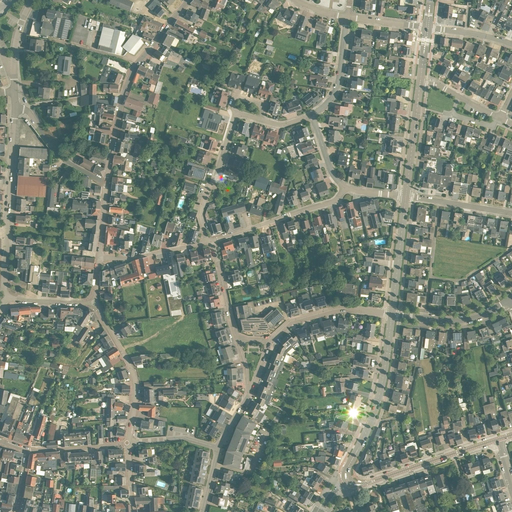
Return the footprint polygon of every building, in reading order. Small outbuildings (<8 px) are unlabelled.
[(130,12),(134,3),(127,0),(110,0),(109,4),(130,12)] [(166,12),(160,7),(162,5),(156,0),(152,5),(155,8),(152,11),(154,13),(160,18),(166,12)] [(209,11),(204,9),(204,8),(201,7),(202,3),(194,0),(191,4),(191,5),(196,8),(197,6),(199,7),(198,9),(203,11),(200,18),(206,21),(209,11)] [(274,11),(279,4),(273,0),(269,7),(274,11)] [(368,0),(368,2),(363,1),(362,1),(361,9),(369,10),(372,10),(373,4),(376,4),(376,0),(373,0),(368,0)] [(407,7),(416,8),(417,0),(400,0),(399,7),(407,7)] [(201,7),(204,8),(204,9),(209,11),(215,13),(217,9),(218,10),(220,5),(215,3),(213,2),(210,8),(208,7),(209,4),(203,1),(202,3),(201,7)] [(504,5),(501,3),(495,1),(492,7),(494,8),(496,4),(500,6),(498,10),(500,11),(504,5)] [(75,16),(53,11),(48,10),(47,16),(44,16),(43,16),(41,22),(43,22),(41,35),(66,40),(68,30),(72,31),(75,16)] [(283,18),(287,20),(285,23),(292,27),(293,23),(295,24),(296,21),(295,21),(298,14),(291,11),(290,12),(287,10),(285,14),(280,12),(277,19),(281,21),(283,18)] [(484,23),(488,16),(489,13),(483,10),(478,20),(484,23)] [(199,17),(188,11),(185,18),(195,24),(199,17)] [(489,13),(488,16),(484,23),(490,26),(494,19),(495,16),(489,13)] [(150,27),(159,31),(162,24),(152,20),(147,18),(143,16),(138,26),(142,28),(146,29),(149,30),(150,27)] [(308,18),(303,17),(296,37),(306,41),(308,33),(303,31),(308,18)] [(503,29),(506,22),(500,19),(497,26),(503,29)] [(511,21),(507,19),(506,22),(503,29),(509,32),(511,24),(511,21)] [(194,33),(195,30),(177,20),(174,26),(186,32),(194,37),(195,35),(205,39),(208,33),(202,30),(199,35),(196,34),(194,33)] [(330,27),(326,26),(327,25),(317,22),(314,29),(328,33),(330,27)] [(141,39),(141,38),(127,33),(117,31),(118,29),(103,24),(103,27),(97,50),(109,53),(121,56),(123,56),(127,51),(129,53),(134,55),(144,44),(141,39)] [(136,36),(141,38),(151,42),(155,37),(154,37),(148,34),(145,33),(146,29),(137,26),(136,30),(138,31),(136,36)] [(192,43),(194,37),(186,32),(184,36),(180,34),(169,29),(166,33),(178,38),(182,40),(183,39),(192,43)] [(358,52),(367,53),(371,54),(372,47),(364,46),(365,40),(370,40),(370,41),(371,41),(372,35),(372,32),(356,30),(354,47),(353,51),(358,52)] [(413,35),(405,34),(391,32),(390,39),(394,40),(398,37),(405,38),(404,41),(412,42),(413,35)] [(380,40),(387,41),(388,34),(381,33),(380,40)] [(164,49),(171,51),(173,52),(175,48),(171,45),(175,38),(170,36),(166,34),(161,44),(165,46),(166,46),(164,49)] [(441,39),(440,46),(447,47),(447,46),(462,48),(463,41),(448,40),(441,39)] [(31,45),(32,45),(31,51),(35,51),(35,52),(36,52),(41,52),(40,52),(40,48),(42,48),(43,41),(31,40),(31,45)] [(470,63),(473,56),(474,52),(472,51),(474,46),(467,43),(464,50),(467,51),(466,55),(469,56),(467,62),(470,63)] [(400,55),(403,55),(410,56),(411,49),(402,48),(403,45),(398,44),(398,48),(401,48),(400,55)] [(482,58),(486,49),(479,46),(476,54),(480,56),(479,57),(482,58)] [(157,50),(153,56),(159,60),(163,55),(167,58),(172,52),(164,49),(163,49),(160,53),(157,50)] [(493,58),(496,59),(500,52),(492,49),(488,59),(491,61),(493,58)] [(329,55),(329,51),(322,50),(321,56),(324,56),(323,62),(332,63),(333,55),(329,55)] [(367,53),(358,52),(357,55),(351,54),(350,62),(360,64),(361,57),(366,58),(367,53)] [(508,62),(499,58),(498,62),(504,65),(506,66),(507,62),(511,64),(511,55),(508,62)] [(396,61),(395,67),(401,68),(408,69),(409,62),(401,61),(401,57),(389,56),(389,60),(396,61)] [(71,58),(59,57),(58,74),(69,75),(71,58)] [(451,67),(449,65),(450,62),(445,60),(443,63),(446,64),(444,67),(440,74),(443,75),(444,76),(445,77),(446,77),(451,67)] [(477,67),(481,69),(484,63),(484,62),(481,61),(480,64),(477,62),(476,67),(477,67)] [(511,68),(506,66),(504,65),(498,62),(496,65),(502,68),(501,72),(502,72),(500,76),(509,80),(511,74),(511,68)] [(318,63),(318,67),(315,67),(313,68),(313,71),(314,73),(319,73),(319,74),(328,75),(329,68),(330,69),(330,65),(318,63)] [(348,75),(357,76),(358,69),(362,69),(362,66),(352,65),(352,68),(349,68),(348,75)] [(495,68),(488,65),(485,72),(486,72),(490,74),(492,75),(495,68)] [(137,73),(145,77),(148,70),(140,66),(137,73)] [(153,74),(151,79),(157,82),(158,82),(160,76),(163,67),(160,66),(159,70),(157,69),(155,75),(153,74)] [(123,75),(118,73),(119,70),(110,67),(106,78),(103,76),(99,84),(102,84),(102,83),(110,84),(120,84),(120,83),(123,75)] [(408,69),(401,68),(395,67),(394,74),(386,73),(386,77),(398,78),(399,75),(407,76),(408,69)] [(145,77),(150,79),(151,79),(153,74),(154,72),(148,70),(145,77)] [(460,74),(456,72),(452,81),(457,84),(459,80),(465,83),(466,82),(469,76),(469,75),(462,71),(460,74)] [(237,89),(239,84),(243,85),(246,77),(241,75),(241,77),(232,74),(230,80),(229,80),(227,81),(227,83),(227,84),(229,85),(228,85),(232,86),(231,87),(237,89)] [(492,75),(490,74),(487,79),(491,82),(492,81),(493,81),(497,84),(499,79),(492,75)] [(317,81),(316,87),(325,88),(326,84),(327,84),(327,80),(318,79),(318,76),(311,75),(310,80),(317,81)] [(260,81),(260,80),(248,77),(244,91),(252,94),(253,89),(257,90),(260,81)] [(362,79),(358,79),(353,78),(354,79),(354,82),(348,81),(347,88),(356,89),(356,85),(361,86),(362,79)] [(151,92),(153,93),(157,82),(151,79),(150,79),(149,83),(151,84),(151,85),(149,85),(148,86),(143,84),(141,89),(151,92)] [(268,94),(271,95),(274,85),(263,81),(258,96),(267,98),(268,94)] [(158,82),(154,93),(159,95),(163,83),(158,82)] [(475,93),(479,86),(472,82),(468,90),(475,93)] [(81,84),(81,96),(90,95),(90,85),(81,84)] [(487,99),(491,92),(494,87),(491,86),(488,90),(485,89),(480,97),(484,99),(485,98),(487,99)] [(50,89),(40,88),(39,98),(49,99),(50,89)] [(212,103),(213,104),(221,106),(221,105),(225,106),(227,102),(225,101),(228,94),(218,90),(215,98),(214,97),(212,98),(211,102),(212,103)] [(342,102),(353,103),(353,99),(357,100),(358,92),(350,91),(349,95),(343,94),(342,102)] [(492,94),(494,95),(491,102),(496,105),(498,102),(499,102),(501,99),(503,96),(494,91),(492,94)] [(160,95),(159,95),(154,93),(153,93),(150,103),(156,105),(160,95)] [(316,93),(311,96),(309,94),(303,99),(309,107),(315,102),(320,99),(316,93)] [(96,105),(96,100),(96,95),(90,95),(81,96),(81,107),(89,106),(96,105)] [(98,104),(98,105),(104,105),(116,106),(118,98),(113,97),(112,102),(104,101),(99,101),(99,100),(96,100),(96,105),(98,104)] [(397,114),(398,110),(403,110),(404,104),(395,103),(396,99),(390,99),(387,98),(387,102),(391,102),(390,113),(393,114),(397,114)] [(138,118),(139,118),(141,112),(143,104),(127,99),(125,106),(135,110),(132,116),(138,118)] [(292,102),(286,104),(290,114),(301,110),(298,100),(298,101),(296,100),(293,101),(292,102)] [(276,115),(279,116),(280,116),(282,107),(279,106),(280,105),(276,104),(275,105),(271,104),(268,113),(273,114),(272,115),(276,116),(276,115)] [(352,111),(352,105),(346,104),(346,108),(336,107),(335,114),(344,115),(344,110),(352,111)] [(98,115),(103,116),(103,114),(104,114),(104,110),(115,111),(116,106),(104,105),(98,105),(98,112),(96,112),(96,115),(98,115)] [(58,108),(59,108),(49,107),(48,117),(58,118),(57,118),(58,108)] [(207,129),(217,132),(220,123),(223,116),(214,113),(214,112),(205,109),(203,117),(205,118),(202,127),(207,129)] [(138,118),(132,116),(125,113),(123,120),(128,121),(128,119),(131,120),(136,122),(138,118)] [(390,113),(389,113),(387,113),(387,117),(388,117),(388,120),(392,120),(392,125),(399,126),(400,119),(392,118),(393,114),(390,113)] [(343,127),(344,119),(330,117),(329,125),(334,126),(333,129),(342,130),(343,127)] [(437,132),(433,148),(439,149),(441,141),(443,134),(441,133),(443,126),(442,125),(443,121),(437,119),(434,131),(437,132)] [(100,129),(102,130),(110,131),(111,126),(103,124),(103,125),(102,125),(102,122),(97,121),(96,121),(95,125),(100,126),(100,129)] [(122,129),(129,131),(128,134),(139,136),(139,133),(134,132),(134,128),(135,129),(136,126),(124,123),(122,129)] [(249,138),(252,128),(248,127),(249,124),(248,124),(248,125),(246,124),(246,123),(245,123),(245,124),(240,123),(237,131),(242,133),(242,134),(245,135),(245,136),(249,138)] [(443,133),(443,134),(441,141),(444,142),(446,137),(451,138),(452,135),(455,124),(451,123),(450,125),(448,125),(446,130),(448,131),(447,134),(443,133)] [(399,126),(392,125),(388,124),(387,131),(398,133),(399,126)] [(455,136),(455,135),(458,136),(461,126),(455,124),(452,135),(455,136)] [(251,137),(263,141),(266,132),(262,131),(263,128),(255,126),(251,137)] [(95,133),(96,129),(90,128),(89,134),(94,135),(92,142),(96,142),(104,144),(106,135),(98,133),(95,133)] [(304,141),(302,138),(309,135),(307,128),(298,131),(299,135),(293,136),(296,144),(304,141)] [(467,137),(471,138),(474,129),(467,128),(466,132),(465,132),(464,136),(465,137),(464,139),(460,138),(457,146),(462,148),(463,146),(464,146),(465,144),(467,137)] [(474,129),(471,138),(471,140),(477,142),(478,139),(481,131),(474,129)] [(280,136),(279,136),(276,135),(277,133),(269,130),(265,142),(277,145),(280,136)] [(331,137),(331,142),(338,143),(339,140),(340,140),(340,136),(338,136),(338,132),(329,131),(329,136),(331,137)] [(138,139),(139,136),(122,133),(120,140),(129,141),(130,138),(138,139)] [(386,139),(385,146),(389,146),(396,147),(397,140),(390,139),(391,136),(384,135),(384,139),(386,139)] [(483,150),(485,151),(490,153),(493,144),(497,146),(500,138),(494,135),(492,140),(491,139),(488,148),(484,146),(483,150)] [(215,139),(205,136),(204,139),(206,140),(205,144),(203,143),(201,144),(201,147),(201,148),(203,149),(203,148),(215,152),(217,143),(214,142),(215,139)] [(504,148),(508,149),(511,142),(505,140),(502,147),(499,146),(496,152),(502,154),(504,148)] [(117,160),(132,163),(133,163),(136,164),(137,157),(139,158),(141,145),(129,143),(118,142),(116,153),(123,154),(123,153),(127,154),(126,159),(124,159),(121,158),(118,157),(117,160)] [(304,152),(303,152),(304,155),(315,152),(312,146),(311,146),(310,142),(302,145),(302,143),(296,145),(298,150),(302,149),(303,149),(304,152)] [(247,146),(246,146),(238,144),(237,147),(233,146),(231,152),(242,156),(244,150),(246,150),(247,146)] [(396,147),(389,146),(385,146),(384,152),(383,152),(383,153),(376,152),(376,155),(388,156),(389,153),(395,154),(396,147)] [(439,149),(433,148),(425,147),(424,154),(430,155),(430,158),(437,159),(438,153),(439,152),(440,150),(439,149)] [(20,149),(18,176),(34,177),(49,178),(51,151),(20,149)] [(212,154),(201,150),(197,162),(207,165),(209,157),(211,158),(212,154)] [(338,158),(339,158),(338,165),(346,166),(348,154),(338,152),(338,158)] [(230,155),(227,164),(227,165),(238,168),(240,162),(245,164),(246,160),(230,155)] [(319,165),(317,160),(316,161),(314,155),(307,157),(310,168),(319,165)] [(130,172),(132,163),(117,160),(118,157),(114,156),(113,162),(123,164),(122,170),(130,172)] [(88,161),(83,159),(80,165),(86,168),(94,172),(95,165),(93,164),(88,161)] [(204,180),(206,173),(203,172),(205,167),(188,162),(187,165),(192,167),(191,171),(193,171),(192,176),(204,180)] [(446,164),(445,174),(445,176),(437,175),(437,174),(434,174),(435,170),(429,169),(428,179),(424,178),(422,188),(428,189),(429,184),(437,185),(436,190),(442,191),(443,187),(447,187),(448,182),(451,183),(451,182),(452,174),(452,172),(451,164),(446,164)] [(95,165),(94,172),(103,177),(105,170),(95,165)] [(354,170),(355,167),(350,166),(349,176),(352,177),(352,178),(359,179),(361,171),(354,170)] [(237,177),(239,171),(230,168),(229,171),(225,170),(223,177),(233,180),(234,176),(237,177)] [(373,188),(374,180),(374,179),(374,177),(375,168),(372,168),(371,176),(370,179),(367,179),(366,188),(373,188)] [(315,183),(324,180),(320,169),(313,172),(316,179),(314,179),(315,183)] [(392,175),(389,175),(383,174),(383,171),(378,171),(378,177),(381,177),(380,179),(381,181),(384,181),(384,183),(391,184),(392,175)] [(258,175),(255,185),(266,189),(269,179),(258,175)] [(34,177),(18,176),(17,196),(48,198),(49,178),(34,177)] [(86,187),(90,188),(89,192),(101,194),(101,187),(95,186),(95,188),(90,188),(91,180),(83,177),(82,187),(86,187)] [(489,179),(485,179),(484,185),(487,186),(486,188),(484,198),(492,199),(495,185),(488,183),(489,179)] [(282,206),(286,192),(280,190),(281,186),(279,185),(272,182),(269,191),(280,194),(274,214),(279,215),(282,206)] [(193,192),(193,194),(196,194),(198,186),(195,185),(186,183),(183,191),(187,192),(187,191),(193,192)] [(329,194),(325,183),(317,185),(320,196),(329,194)] [(112,191),(115,192),(123,193),(124,185),(120,185),(113,184),(112,191)] [(301,194),(301,197),(303,201),(310,199),(307,193),(311,192),(309,185),(305,186),(305,187),(302,188),(304,193),(301,194)] [(459,194),(460,186),(454,185),(452,193),(459,194)] [(467,187),(460,186),(459,194),(466,195),(467,187)] [(473,186),(472,196),(479,197),(481,189),(477,189),(477,186),(473,186)] [(296,198),(299,197),(297,191),(292,193),(293,197),(288,198),(290,206),(297,204),(296,198)] [(504,201),(506,193),(499,192),(498,200),(504,201)] [(156,204),(161,206),(164,196),(158,194),(156,204)] [(264,205),(266,200),(259,198),(256,207),(252,205),(250,213),(260,216),(264,205)] [(378,205),(377,199),(373,200),(377,214),(379,223),(384,222),(388,223),(388,219),(392,220),(394,214),(390,213),(390,212),(385,211),(385,212),(380,213),(378,205)] [(73,201),(73,210),(80,211),(80,209),(90,209),(91,203),(73,201)] [(90,209),(100,210),(100,202),(93,201),(93,203),(91,203),(90,209)] [(372,210),(370,201),(360,204),(365,227),(369,226),(366,217),(371,216),(375,229),(380,228),(379,223),(377,214),(373,215),(372,210)] [(346,210),(354,208),(352,202),(345,204),(340,205),(341,207),(336,208),(339,219),(344,218),(343,211),(347,210),(346,210)] [(234,209),(235,214),(236,213),(241,229),(246,227),(243,217),(241,218),(240,212),(246,210),(244,203),(237,205),(237,207),(234,209)] [(237,207),(237,205),(221,210),(223,218),(224,217),(228,216),(235,214),(234,209),(237,207)] [(346,210),(347,210),(349,219),(353,219),(355,228),(362,227),(360,218),(356,219),(354,208),(346,210)] [(80,213),(86,213),(86,216),(93,217),(93,215),(100,215),(100,210),(90,209),(80,209),(80,211),(80,213)] [(443,224),(444,220),(449,221),(450,213),(442,211),(441,220),(440,224),(440,228),(446,229),(446,224),(443,224)] [(197,214),(191,212),(188,219),(194,221),(197,214)] [(332,214),(325,216),(327,225),(331,224),(332,225),(333,228),(338,227),(335,217),(332,217),(332,214)] [(463,232),(464,226),(464,224),(461,223),(462,218),(461,218),(462,215),(455,214),(454,221),(453,227),(459,228),(459,231),(463,232)] [(17,216),(16,222),(16,223),(17,223),(25,224),(29,224),(29,221),(31,221),(32,216),(26,215),(26,217),(17,216)] [(426,216),(417,215),(416,222),(425,223),(426,216)] [(227,233),(235,231),(232,222),(230,222),(228,216),(224,217),(226,224),(224,224),(227,233)] [(467,224),(467,226),(464,226),(463,232),(467,232),(468,227),(474,228),(475,217),(468,216),(467,224)] [(119,225),(120,222),(120,218),(117,218),(109,217),(108,224),(119,225)] [(314,231),(317,230),(321,229),(322,228),(323,227),(320,217),(314,219),(315,222),(312,223),(313,227),(314,231)] [(482,218),(475,217),(474,228),(479,229),(479,234),(483,235),(484,229),(480,228),(481,226),(482,218)] [(84,220),(82,220),(79,219),(77,219),(76,227),(93,228),(94,228),(93,234),(98,235),(99,231),(100,221),(94,220),(84,220)] [(495,238),(496,232),(497,230),(494,229),(495,224),(494,223),(495,220),(488,219),(487,226),(490,227),(489,229),(491,230),(491,234),(490,234),(490,238),(495,238)] [(499,239),(499,238),(500,235),(506,236),(507,231),(507,227),(508,227),(508,226),(508,222),(504,221),(504,222),(501,221),(499,229),(499,233),(496,232),(495,238),(499,239)] [(287,223),(292,240),(294,240),(294,239),(295,238),(293,230),(296,230),(294,222),(287,223)] [(216,235),(221,234),(221,232),(222,231),(220,224),(216,225),(215,223),(211,224),(214,234),(216,233),(216,235)] [(279,226),(280,231),(281,230),(284,241),(285,240),(285,239),(291,238),(287,223),(279,226)] [(109,245),(113,245),(114,240),(111,240),(111,236),(115,236),(117,229),(107,227),(105,245),(109,245)] [(175,233),(171,245),(171,247),(170,247),(170,248),(179,246),(184,231),(183,231),(182,230),(180,229),(179,230),(174,228),(173,233),(175,233)] [(415,235),(422,236),(423,232),(428,233),(428,229),(423,228),(416,228),(415,235)] [(189,239),(188,244),(188,245),(195,244),(199,232),(192,230),(189,239)] [(93,234),(84,233),(84,237),(91,238),(90,242),(97,243),(98,235),(93,234)] [(160,248),(161,246),(164,234),(160,233),(160,236),(155,234),(152,245),(160,248)] [(128,249),(129,242),(133,242),(135,234),(127,234),(127,242),(121,242),(121,249),(128,249)] [(153,238),(146,236),(143,245),(141,254),(149,252),(151,245),(153,238)] [(249,238),(252,250),(259,248),(257,236),(249,238)] [(271,250),(271,251),(276,250),(274,240),(272,240),(270,236),(264,237),(265,244),(269,243),(271,250)] [(33,246),(33,243),(34,239),(17,237),(16,243),(19,243),(20,243),(20,244),(24,245),(25,242),(28,243),(27,245),(33,246)] [(236,244),(237,248),(237,250),(241,249),(240,248),(244,247),(245,252),(248,252),(249,258),(247,258),(250,268),(254,267),(252,257),(251,249),(247,249),(245,238),(238,240),(239,244),(236,244)] [(421,246),(432,248),(432,241),(423,239),(422,243),(421,243),(417,242),(417,243),(414,242),(413,249),(421,250),(421,246)] [(78,250),(96,252),(97,243),(90,242),(89,248),(82,247),(79,247),(78,250)] [(223,260),(228,258),(227,255),(231,254),(231,253),(233,252),(235,259),(239,258),(237,250),(237,248),(234,249),(232,242),(223,244),(225,250),(222,251),(223,260)] [(262,245),(263,252),(271,250),(269,243),(265,244),(262,245)] [(32,248),(20,247),(16,246),(16,250),(15,258),(15,272),(23,272),(22,281),(28,282),(30,264),(31,252),(32,248)] [(201,255),(203,263),(206,263),(206,261),(208,262),(210,262),(212,259),(210,248),(203,250),(204,255),(201,255)] [(385,257),(385,254),(382,253),(382,251),(375,250),(374,259),(385,261),(385,257)] [(196,265),(203,263),(201,255),(198,256),(197,251),(190,253),(192,262),(196,261),(196,265)] [(156,268),(156,271),(158,276),(164,275),(169,274),(170,273),(171,276),(171,275),(177,274),(177,275),(176,264),(173,252),(174,252),(173,252),(167,253),(167,254),(167,253),(169,264),(167,264),(168,265),(156,268)] [(421,256),(420,256),(412,255),(411,263),(419,264),(419,260),(423,261),(423,258),(427,258),(427,254),(421,253),(421,256)] [(190,266),(188,259),(185,259),(184,254),(177,256),(178,262),(176,263),(177,271),(178,274),(182,273),(181,266),(184,265),(185,267),(190,266)] [(71,265),(82,266),(83,258),(76,257),(68,256),(68,262),(62,262),(61,265),(67,264),(71,265)] [(155,278),(155,277),(158,276),(156,271),(150,272),(149,269),(147,258),(147,257),(139,259),(142,270),(143,270),(144,274),(148,273),(149,279),(155,278)] [(95,259),(83,258),(82,266),(94,267),(95,259)] [(143,278),(142,273),(140,266),(138,259),(133,261),(136,274),(120,279),(121,285),(126,284),(143,278)] [(363,266),(372,267),(371,273),(375,274),(383,275),(384,267),(376,266),(372,266),(372,262),(366,262),(364,262),(363,266)] [(111,269),(111,273),(111,274),(112,279),(120,278),(119,276),(121,276),(128,274),(125,264),(114,268),(111,269)] [(34,273),(35,266),(31,266),(29,282),(33,282),(32,284),(39,285),(39,279),(40,273),(34,273)] [(419,277),(418,279),(421,279),(421,277),(422,270),(425,270),(426,267),(420,266),(419,269),(411,268),(410,276),(419,277)] [(105,281),(105,279),(105,275),(111,273),(111,269),(101,272),(100,281),(105,281)] [(49,293),(50,285),(50,280),(51,273),(50,271),(40,270),(40,273),(39,279),(47,280),(47,284),(43,284),(42,292),(49,293)] [(230,284),(233,283),(234,286),(240,285),(240,282),(238,270),(231,272),(231,275),(228,276),(229,277),(228,277),(229,279),(230,284)] [(215,281),(214,276),(213,276),(213,274),(210,274),(210,271),(201,273),(202,276),(203,276),(204,283),(215,281)] [(80,277),(79,284),(92,286),(93,274),(81,273),(80,277)] [(501,287),(502,287),(503,288),(505,286),(505,285),(504,285),(508,283),(501,273),(498,275),(500,278),(497,280),(498,282),(499,284),(501,287)] [(370,282),(369,286),(369,290),(375,291),(375,290),(374,290),(375,287),(381,288),(382,281),(380,281),(380,279),(371,278),(370,278),(365,277),(365,281),(370,282)] [(108,279),(105,279),(105,281),(100,281),(100,287),(108,286),(109,294),(105,294),(104,292),(100,292),(100,295),(105,295),(105,299),(108,300),(113,300),(113,294),(113,286),(109,286),(108,281),(108,279)] [(418,279),(418,282),(409,281),(408,288),(418,289),(419,284),(424,284),(425,280),(421,279),(418,279)] [(485,284),(482,279),(478,281),(483,288),(484,289),(486,288),(490,294),(497,290),(493,283),(489,286),(487,283),(485,284)] [(470,292),(473,291),(476,296),(476,298),(477,297),(478,301),(485,297),(481,290),(478,292),(476,289),(475,289),(471,283),(471,282),(470,281),(467,282),(470,292)] [(215,287),(215,283),(207,285),(207,288),(209,295),(218,293),(216,286),(215,287)] [(336,295),(340,296),(355,298),(357,285),(338,283),(336,295)] [(57,286),(50,285),(49,293),(57,294),(57,286)] [(67,287),(62,287),(61,287),(61,298),(70,298),(70,290),(67,290),(67,287)] [(457,287),(457,289),(457,295),(461,295),(462,297),(461,297),(463,305),(471,303),(470,300),(470,299),(469,296),(469,293),(462,294),(462,287),(457,287)] [(361,289),(360,295),(369,296),(368,301),(372,302),(372,301),(374,301),(374,302),(379,302),(380,298),(380,297),(380,295),(370,294),(371,290),(361,289)] [(441,305),(442,297),(442,290),(434,289),(433,296),(432,304),(441,305)] [(416,302),(417,302),(418,295),(417,295),(408,294),(407,301),(416,302)] [(317,305),(318,307),(326,305),(324,297),(317,299),(316,295),(312,296),(314,306),(317,305)] [(208,303),(209,308),(220,306),(219,299),(214,300),(213,297),(204,299),(205,304),(208,303)] [(303,299),(302,297),(298,299),(301,309),(305,308),(306,311),(313,309),(310,300),(309,297),(303,299)] [(455,297),(447,297),(447,299),(446,300),(447,300),(447,305),(455,306),(455,297)] [(285,318),(280,313),(277,309),(265,320),(251,320),(249,309),(254,308),(253,302),(247,303),(248,305),(236,307),(237,311),(237,312),(239,311),(239,314),(239,315),(240,318),(239,318),(238,318),(239,322),(241,322),(242,328),(245,328),(245,332),(257,332),(265,332),(265,328),(266,328),(268,330),(271,328),(272,329),(276,326),(275,325),(277,322),(278,323),(277,322),(280,320),(281,321),(285,318)] [(285,305),(287,313),(291,312),(292,314),(299,312),(296,304),(292,305),(291,303),(290,303),(289,303),(288,304),(285,305)] [(19,314),(19,316),(21,316),(30,315),(30,307),(18,308),(19,314)] [(40,307),(30,307),(30,315),(30,317),(30,318),(37,318),(37,315),(34,315),(34,312),(40,312),(40,307)] [(7,314),(6,317),(9,319),(10,320),(16,321),(17,316),(19,316),(19,314),(18,308),(8,309),(7,310),(7,314)] [(84,313),(86,310),(82,310),(79,309),(72,308),(67,308),(67,309),(66,319),(65,319),(64,331),(72,332),(80,319),(84,313)] [(84,313),(85,313),(81,318),(77,324),(82,328),(86,322),(90,316),(91,317),(93,322),(98,319),(94,312),(88,308),(86,310),(84,313)] [(60,315),(56,315),(56,318),(56,319),(65,319),(66,319),(67,309),(60,309),(60,315)] [(213,320),(224,317),(223,314),(222,314),(221,312),(219,312),(218,309),(211,311),(212,314),(211,314),(213,320)] [(48,318),(56,318),(56,315),(53,315),(54,310),(48,310),(48,318)] [(2,318),(0,320),(0,328),(1,329),(2,327),(5,329),(6,328),(15,330),(15,325),(9,324),(10,320),(9,319),(6,317),(4,319),(2,318)] [(215,329),(222,327),(221,324),(224,323),(223,321),(224,321),(224,317),(213,320),(214,325),(215,329)] [(348,329),(349,321),(346,321),(346,319),(339,318),(338,328),(345,329),(348,329)] [(506,319),(498,322),(502,329),(506,327),(507,330),(510,328),(509,326),(506,319)] [(330,323),(330,320),(323,322),(326,333),(330,332),(331,336),(337,334),(335,328),(334,322),(330,323)] [(494,336),(496,342),(500,341),(497,335),(500,333),(499,331),(502,329),(498,322),(492,325),(495,332),(496,332),(497,334),(494,336)] [(366,331),(374,332),(375,325),(365,323),(364,330),(366,331)] [(77,336),(82,328),(77,324),(72,332),(77,336)] [(313,335),(316,334),(317,338),(324,336),(322,328),(319,329),(317,324),(310,326),(311,330),(311,331),(312,332),(313,335)] [(120,330),(122,333),(124,336),(130,333),(131,335),(135,332),(132,327),(130,328),(128,326),(120,330)] [(78,346),(81,343),(89,330),(85,327),(74,344),(78,346)] [(217,338),(228,334),(227,331),(226,331),(225,329),(223,330),(222,327),(215,329),(216,332),(217,338)] [(299,335),(300,339),(304,338),(305,342),(311,340),(309,329),(305,330),(304,327),(303,328),(302,328),(300,328),(300,329),(296,330),(298,336),(299,335)] [(0,335),(3,337),(10,339),(11,336),(11,335),(13,331),(8,330),(7,334),(5,333),(4,334),(1,332),(2,330),(1,329),(0,328),(0,335)] [(406,336),(406,340),(410,340),(410,337),(411,329),(404,328),(403,336),(406,336)] [(491,335),(490,335),(489,331),(489,330),(488,330),(487,328),(481,330),(480,329),(479,330),(480,334),(481,333),(482,335),(478,336),(479,342),(491,338),(493,343),(496,342),(494,336),(491,337),(491,335)] [(103,345),(110,340),(104,330),(98,337),(100,339),(101,341),(96,346),(93,348),(96,352),(100,348),(103,345)] [(373,339),(374,332),(366,331),(365,338),(373,339)] [(435,350),(435,344),(436,340),(434,340),(434,332),(427,331),(426,334),(426,335),(426,339),(429,339),(428,349),(435,350)] [(467,336),(467,337),(468,340),(471,340),(472,343),(479,342),(478,336),(476,336),(475,335),(476,335),(476,334),(475,334),(475,331),(467,332),(468,335),(467,336)] [(436,337),(436,340),(435,344),(441,345),(441,342),(446,342),(447,333),(440,333),(440,332),(439,332),(439,333),(439,337),(436,337)] [(450,348),(451,349),(456,349),(456,344),(462,344),(462,341),(461,333),(453,333),(453,343),(450,343),(450,348)] [(221,346),(227,344),(226,341),(229,340),(228,338),(229,338),(228,334),(217,338),(219,344),(220,343),(221,346)] [(287,335),(284,338),(290,344),(294,341),(295,341),(298,339),(293,334),(291,336),(289,334),(288,335),(287,335)] [(6,345),(0,344),(1,342),(1,343),(2,341),(7,342),(9,342),(10,339),(12,339),(12,340),(13,340),(13,339),(13,337),(11,336),(10,339),(3,337),(0,335),(0,346),(5,348),(6,345)] [(282,345),(280,347),(287,353),(293,348),(290,344),(284,338),(281,341),(280,342),(282,345)] [(369,344),(363,343),(363,340),(353,339),(347,338),(347,341),(353,341),(352,346),(354,346),(355,343),(362,344),(361,351),(371,353),(372,345),(369,345),(369,344)] [(504,353),(506,352),(509,351),(508,348),(511,347),(511,339),(506,341),(507,345),(502,347),(504,353)] [(100,348),(103,352),(106,350),(113,346),(110,340),(103,345),(100,348)] [(411,340),(410,340),(406,340),(405,343),(402,342),(401,350),(418,351),(418,348),(413,348),(413,347),(410,346),(411,343),(411,344),(411,340)] [(234,351),(233,348),(232,348),(231,346),(228,347),(227,344),(221,346),(221,349),(223,355),(234,351)] [(283,362),(287,353),(280,347),(277,353),(274,352),(273,354),(273,353),(271,357),(280,361),(283,362)] [(106,354),(103,356),(101,358),(106,366),(102,368),(105,372),(112,367),(110,363),(108,364),(107,362),(119,354),(115,348),(106,354)] [(403,360),(408,361),(409,361),(410,358),(409,358),(409,354),(417,355),(418,351),(401,350),(400,356),(404,357),(403,360)] [(235,355),(234,351),(223,355),(225,361),(225,360),(226,364),(233,361),(232,358),(235,357),(234,355),(235,355)] [(141,360),(146,359),(151,357),(151,355),(148,355),(140,355),(140,356),(138,357),(131,358),(135,366),(142,364),(141,360)] [(358,361),(357,366),(365,367),(366,364),(369,365),(371,357),(362,356),(361,361),(358,361)] [(278,366),(280,361),(271,357),(269,362),(270,362),(270,363),(273,364),(271,367),(280,371),(281,368),(278,366)] [(408,365),(408,361),(403,360),(403,363),(399,362),(398,370),(402,370),(401,373),(407,373),(408,365)] [(3,368),(4,369),(4,370),(7,370),(8,363),(5,363),(0,361),(0,369),(3,369),(3,368)] [(238,370),(237,368),(235,368),(234,364),(227,366),(227,369),(228,375),(239,374),(239,370),(238,370)] [(365,370),(365,367),(357,366),(353,365),(353,367),(357,368),(356,371),(359,371),(359,377),(367,378),(368,371),(365,370)] [(266,370),(264,374),(273,378),(275,372),(279,374),(280,371),(271,367),(270,370),(267,369),(267,370),(266,370)] [(114,378),(114,384),(120,383),(120,380),(124,379),(124,378),(127,377),(124,370),(117,373),(118,377),(114,378)] [(511,370),(511,371),(503,373),(504,377),(510,375),(511,380),(511,370)] [(4,378),(17,381),(18,375),(5,372),(4,378)] [(228,381),(229,384),(236,383),(236,380),(238,380),(238,378),(239,378),(239,374),(228,375),(228,381)] [(265,384),(274,388),(275,385),(271,383),(273,378),(264,374),(263,378),(264,379),(263,380),(266,381),(265,384)] [(396,389),(402,390),(406,390),(407,385),(405,384),(406,381),(408,381),(409,378),(403,377),(397,376),(396,383),(397,383),(396,389)] [(334,386),(335,386),(336,393),(345,392),(344,388),(348,388),(348,389),(357,391),(358,384),(350,382),(344,383),(334,384),(334,386)] [(276,388),(274,388),(265,384),(264,387),(261,386),(260,387),(259,387),(258,391),(266,394),(270,396),(272,390),(274,391),(276,388)] [(237,398),(238,399),(240,396),(239,395),(240,393),(231,388),(228,393),(237,398)] [(259,398),(258,401),(264,404),(265,400),(264,400),(266,394),(258,391),(256,395),(257,395),(256,397),(259,398)] [(392,399),(399,401),(400,393),(394,391),(392,399)] [(360,405),(359,405),(361,398),(360,398),(361,395),(356,394),(355,396),(352,395),(350,402),(348,402),(347,405),(359,409),(360,405)] [(235,400),(225,395),(219,405),(229,411),(234,404),(233,403),(235,400)] [(9,433),(10,432),(6,431),(8,428),(7,427),(9,422),(10,423),(19,399),(12,397),(10,396),(7,402),(5,407),(3,414),(0,422),(0,435),(8,438),(9,433)] [(167,403),(162,403),(162,400),(163,400),(163,396),(144,397),(145,403),(153,403),(160,403),(160,407),(165,407),(167,407),(167,403)] [(483,406),(484,410),(486,420),(488,420),(487,415),(490,414),(491,417),(492,417),(493,421),(490,422),(493,430),(499,428),(495,416),(497,416),(495,407),(493,397),(489,398),(490,404),(483,406)] [(102,408),(107,408),(114,408),(114,410),(121,411),(123,404),(114,403),(114,399),(107,399),(107,403),(102,403),(101,404),(101,406),(102,408)] [(262,407),(264,404),(258,401),(257,403),(254,402),(253,403),(250,407),(258,411),(261,406),(262,407)] [(103,421),(107,421),(107,418),(114,418),(114,417),(125,417),(126,411),(128,413),(130,406),(123,403),(123,404),(121,411),(114,410),(114,408),(107,408),(107,409),(103,409),(103,415),(98,415),(98,421),(103,421)] [(226,412),(212,404),(209,409),(213,411),(209,416),(222,424),(226,417),(224,416),(226,412)] [(403,411),(404,406),(398,404),(397,406),(390,405),(388,412),(396,414),(397,410),(403,411)] [(346,418),(347,415),(355,419),(358,412),(353,410),(353,409),(347,407),(347,405),(339,405),(339,409),(342,410),(341,413),(335,411),(334,414),(336,415),(346,418)] [(139,406),(139,410),(148,411),(148,417),(154,417),(155,407),(139,406)] [(249,416),(252,418),(260,423),(262,419),(259,417),(261,413),(258,411),(250,407),(248,410),(249,411),(248,412),(251,414),(249,416)] [(509,417),(507,412),(507,411),(500,413),(502,419),(500,420),(502,427),(508,425),(506,418),(509,417)] [(39,420),(38,422),(30,446),(41,447),(42,436),(41,436),(46,423),(44,422),(46,417),(39,415),(37,418),(39,420)] [(346,418),(336,415),(334,420),(334,422),(329,423),(329,429),(337,428),(337,427),(346,430),(348,423),(345,422),(346,418)] [(257,424),(256,423),(243,416),(240,421),(240,422),(236,429),(234,434),(234,435),(232,440),(232,441),(230,446),(229,447),(228,451),(227,452),(225,459),(224,465),(239,469),(242,457),(251,434),(257,424)] [(114,418),(107,418),(107,421),(106,426),(112,426),(112,422),(126,422),(127,417),(125,417),(114,417),(114,418)] [(25,437),(22,444),(30,446),(38,422),(39,420),(37,418),(36,418),(32,433),(32,434),(32,436),(27,434),(26,437),(25,437)] [(475,430),(476,436),(485,433),(484,430),(485,429),(484,425),(481,425),(479,421),(476,422),(475,418),(474,418),(475,425),(476,430),(475,430)] [(140,428),(153,430),(154,425),(161,427),(162,422),(149,419),(148,422),(141,421),(140,428)] [(14,420),(10,432),(9,433),(8,438),(12,440),(19,422),(17,421),(14,420)] [(219,430),(218,429),(215,428),(217,425),(209,420),(207,425),(210,427),(206,432),(214,437),(219,430)] [(453,424),(454,430),(455,436),(454,436),(456,442),(457,445),(463,443),(460,434),(458,435),(458,431),(463,430),(463,428),(461,421),(456,422),(457,423),(453,424)] [(12,440),(22,444),(25,437),(29,424),(26,423),(26,424),(22,423),(19,422),(12,440)] [(444,428),(444,425),(443,423),(441,424),(442,429),(440,429),(440,430),(438,430),(438,433),(434,434),(435,438),(438,445),(444,443),(443,440),(444,439),(442,434),(445,434),(444,428)] [(54,432),(56,425),(51,424),(48,435),(47,443),(49,443),(49,442),(53,441),(53,438),(53,436),(54,432)] [(108,432),(108,434),(108,438),(112,437),(115,436),(119,437),(119,436),(124,437),(125,430),(117,429),(116,433),(112,433),(112,432),(108,432)] [(453,443),(456,442),(454,436),(455,436),(454,430),(448,432),(449,435),(448,435),(450,440),(449,440),(450,444),(451,445),(453,444),(453,443)] [(475,430),(468,431),(470,440),(477,439),(476,436),(475,430)] [(90,445),(89,441),(89,432),(60,434),(60,440),(56,441),(57,445),(61,445),(61,447),(69,446),(68,444),(74,444),(74,445),(77,444),(77,443),(82,443),(82,445),(90,445)] [(322,439),(319,439),(320,443),(341,441),(341,434),(332,435),(333,438),(325,439),(325,434),(321,434),(322,439)] [(427,436),(428,440),(421,443),(423,449),(428,447),(428,448),(432,447),(429,440),(433,438),(431,435),(427,436)] [(330,448),(343,452),(345,446),(337,444),(336,445),(331,444),(326,444),(326,448),(327,448),(330,448)] [(407,445),(405,446),(406,452),(407,456),(411,454),(411,457),(417,455),(415,446),(409,448),(407,445)] [(407,456),(406,452),(405,446),(400,447),(401,451),(403,455),(400,456),(402,464),(409,462),(407,456)] [(341,457),(343,452),(330,448),(327,448),(326,451),(334,453),(333,455),(341,457)] [(11,464),(11,463),(12,458),(14,452),(3,449),(1,461),(6,462),(4,475),(9,476),(9,474),(10,469),(11,464)] [(142,458),(144,458),(144,457),(147,457),(150,457),(149,454),(151,454),(151,449),(146,449),(142,449),(142,451),(138,451),(139,458),(142,458)] [(197,449),(193,469),(190,483),(195,484),(196,484),(196,482),(203,484),(204,477),(205,478),(208,459),(209,452),(202,451),(202,450),(202,449),(202,450),(197,449)] [(114,458),(113,450),(107,450),(108,457),(105,457),(105,462),(108,462),(108,460),(112,460),(108,460),(108,458),(114,458)] [(101,456),(101,451),(94,452),(95,460),(99,460),(100,466),(102,466),(102,459),(102,455),(101,456)] [(113,463),(120,462),(120,459),(123,459),(122,451),(120,451),(115,457),(116,459),(113,460),(113,463)] [(22,454),(14,452),(12,458),(21,460),(22,454)] [(45,453),(45,460),(52,460),(55,459),(60,459),(59,452),(45,453)] [(74,465),(74,461),(74,455),(71,455),(71,454),(70,454),(70,452),(63,453),(64,459),(65,462),(65,466),(74,465)] [(45,461),(40,461),(39,453),(39,454),(29,454),(28,461),(27,469),(45,472),(46,471),(54,470),(56,470),(56,460),(52,461),(52,460),(45,460),(45,461)] [(77,455),(74,455),(74,461),(74,465),(83,464),(82,453),(76,453),(76,454),(77,454),(77,455)] [(88,453),(82,453),(83,464),(89,464),(88,461),(91,460),(91,454),(88,455),(88,453)] [(382,454),(387,469),(392,467),(390,459),(387,460),(387,459),(385,453),(382,454)] [(365,460),(369,475),(375,473),(373,468),(376,467),(375,464),(369,466),(370,465),(368,459),(371,458),(372,456),(366,454),(364,460),(365,460)] [(374,460),(375,464),(376,467),(379,466),(381,470),(382,470),(382,471),(387,469),(382,454),(379,455),(381,460),(379,461),(377,459),(374,460)] [(316,462),(323,464),(324,460),(331,461),(330,463),(339,466),(340,460),(332,458),(326,457),(324,456),(318,457),(316,462)] [(493,471),(489,458),(482,460),(484,465),(481,466),(482,471),(489,469),(490,472),(493,471)] [(474,473),(474,471),(479,470),(477,463),(472,464),(471,463),(464,465),(467,475),(474,473)] [(116,471),(125,471),(124,464),(111,465),(111,468),(115,467),(115,471),(106,471),(107,475),(109,475),(113,475),(116,475),(116,471)] [(330,468),(323,464),(319,470),(326,474),(330,468)] [(145,465),(134,466),(135,473),(144,473),(144,476),(154,475),(154,470),(149,470),(149,472),(146,472),(145,465)] [(230,482),(233,471),(224,469),(224,473),(220,472),(218,479),(230,482)] [(312,479),(320,484),(323,478),(318,474),(314,475),(314,471),(308,472),(309,476),(313,476),(312,479)] [(435,475),(438,485),(435,486),(438,496),(443,494),(442,490),(448,487),(448,486),(445,476),(444,474),(441,475),(442,475),(440,475),(440,474),(435,475)] [(25,485),(33,486),(34,486),(35,482),(39,483),(39,478),(27,476),(25,485)] [(430,476),(424,478),(428,489),(431,488),(433,492),(435,491),(430,476)] [(114,481),(114,487),(112,487),(102,486),(102,490),(108,490),(110,490),(112,490),(116,490),(119,490),(118,485),(125,485),(125,477),(115,478),(115,481),(114,481)] [(302,484),(307,487),(309,488),(310,486),(316,490),(320,484),(312,479),(310,478),(307,482),(305,481),(302,484)] [(428,489),(424,478),(417,480),(422,496),(425,495),(423,491),(428,489)] [(487,492),(488,494),(499,490),(502,490),(499,480),(496,481),(495,478),(486,481),(489,492),(487,492)] [(427,511),(422,496),(417,480),(407,483),(416,509),(416,511),(427,511)] [(15,495),(17,484),(7,482),(6,493),(7,493),(8,493),(15,495)] [(215,491),(224,493),(225,490),(228,491),(230,484),(222,482),(221,485),(217,484),(216,488),(215,488),(215,490),(215,491)] [(407,483),(392,488),(395,498),(399,497),(398,496),(405,494),(411,511),(416,509),(407,483)] [(306,493),(303,496),(310,500),(313,495),(305,490),(307,487),(302,484),(300,489),(304,492),(306,493)] [(202,489),(196,488),(195,488),(195,486),(190,485),(186,507),(191,508),(191,507),(198,508),(202,489)] [(24,492),(36,494),(44,496),(45,490),(45,489),(42,488),(41,492),(36,491),(37,487),(34,486),(33,486),(33,488),(25,486),(24,492)] [(141,498),(143,498),(149,498),(148,490),(147,487),(138,488),(139,495),(140,495),(141,498)] [(396,500),(395,498),(392,488),(385,490),(392,511),(399,510),(396,500)] [(42,508),(40,511),(48,511),(52,492),(45,490),(44,496),(43,499),(42,508)] [(500,493),(499,490),(488,494),(484,495),(485,499),(495,496),(497,502),(505,499),(502,492),(500,493)] [(0,506),(0,507),(0,508),(11,509),(12,505),(5,504),(7,493),(6,493),(0,492),(0,506)] [(7,493),(5,504),(12,505),(12,502),(13,503),(15,495),(8,493),(7,493)] [(310,500),(303,496),(301,500),(300,499),(290,493),(287,498),(297,504),(298,501),(306,506),(310,500)] [(216,504),(216,505),(223,507),(225,500),(227,500),(228,497),(221,495),(220,498),(214,496),(212,503),(216,504)] [(141,498),(134,499),(135,504),(150,504),(150,511),(157,511),(157,503),(164,503),(163,498),(156,498),(149,498),(143,498),(141,498)] [(30,501),(22,499),(19,511),(27,511),(29,507),(32,508),(33,505),(37,506),(39,502),(30,500),(30,501)] [(100,511),(101,511),(93,511),(93,500),(89,499),(89,503),(88,506),(88,507),(89,507),(88,511),(100,511)] [(276,502),(266,499),(264,504),(274,507),(276,502)] [(53,504),(52,511),(57,511),(58,509),(63,510),(64,501),(59,500),(58,505),(53,504)] [(32,508),(29,507),(27,511),(40,511),(42,508),(42,503),(39,502),(37,506),(33,505),(32,508)] [(507,511),(508,511),(505,502),(494,506),(496,511),(507,511)] [(85,511),(86,506),(88,506),(89,503),(84,503),(83,503),(82,506),(79,505),(78,510),(77,510),(76,511),(85,511)]
